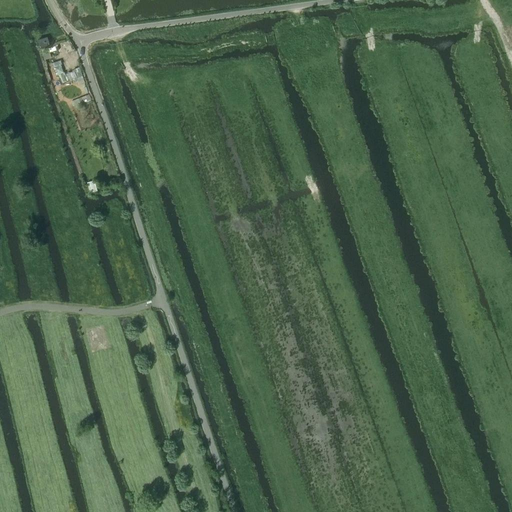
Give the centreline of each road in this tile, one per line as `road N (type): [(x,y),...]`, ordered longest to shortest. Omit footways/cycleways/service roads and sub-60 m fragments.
road 1 (unclassified): [(233,511),(81,42)]
road 2 (unclassified): [(81,42),(115,30),(333,0)]
